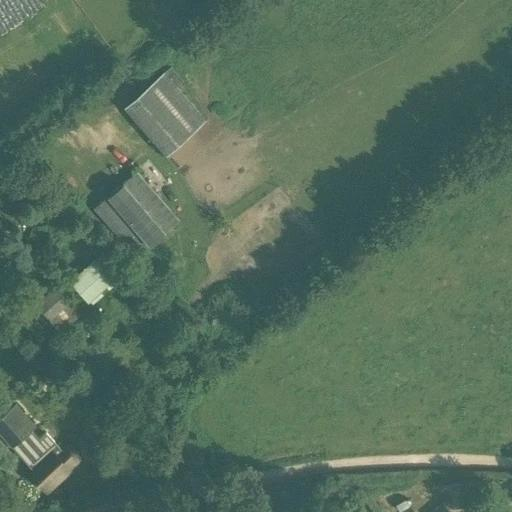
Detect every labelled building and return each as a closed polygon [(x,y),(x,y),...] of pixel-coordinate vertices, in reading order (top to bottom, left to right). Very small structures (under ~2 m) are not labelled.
[(182,79),(171,66),(165,71),(164,70),(124,105),(166,153),(206,119),(176,85),(182,79)] [(136,256),(178,220),(136,172),(95,207),(136,256)] [(0,186),(7,195),(23,181),(16,173),(0,185),(0,186)] [(88,298),(114,275),(99,257),(72,280),(88,298)] [(59,332),(80,314),(56,286),(34,304),(59,332)] [(10,408),(0,416),(0,431),(29,463),(34,469),(30,473),(45,489),(68,468),(65,465),(73,458),(75,455),(75,453),(74,451),(72,449),(70,448),(66,449),(64,451),(46,432),(38,439),(29,430),(35,425),(15,403),(10,408)]
